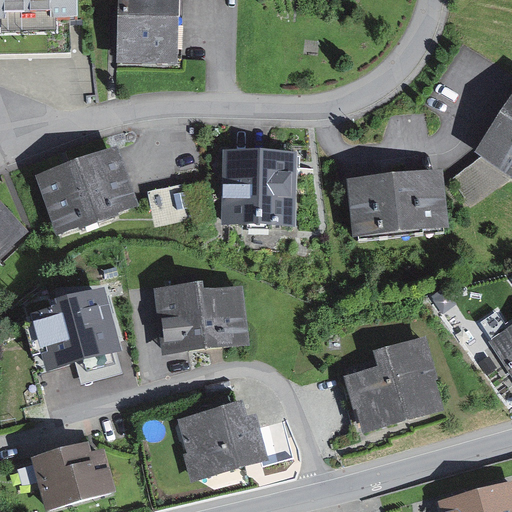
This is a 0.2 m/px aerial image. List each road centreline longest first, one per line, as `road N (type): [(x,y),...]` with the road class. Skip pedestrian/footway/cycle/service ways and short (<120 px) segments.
road 1 (residential): [(429,0),(413,48),(391,74),(334,106),(124,110),(0,148)]
road 2 (residential): [(511,440),(238,511)]
